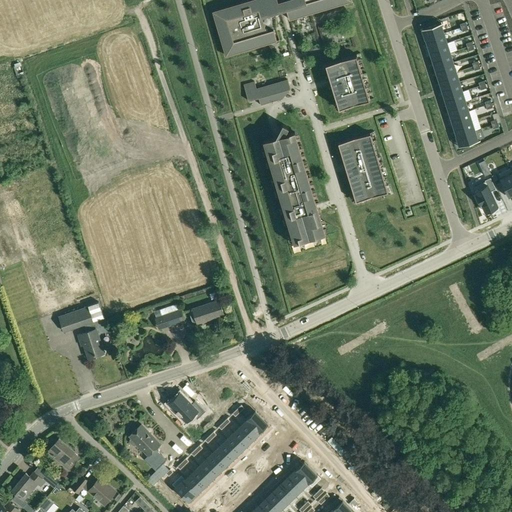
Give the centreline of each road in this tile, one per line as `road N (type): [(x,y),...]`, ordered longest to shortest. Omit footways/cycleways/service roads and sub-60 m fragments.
road 1 (track): [(254,345),(140,14),(19,54)]
road 2 (tertiary): [(0,470),(60,412),(232,354)]
road 3 (residential): [(232,354),(384,511)]
road 4 (residential): [(367,293),(307,92)]
road 5 (residential): [(437,168),(391,25)]
road 6 (tertiary): [(232,354),(367,293)]
